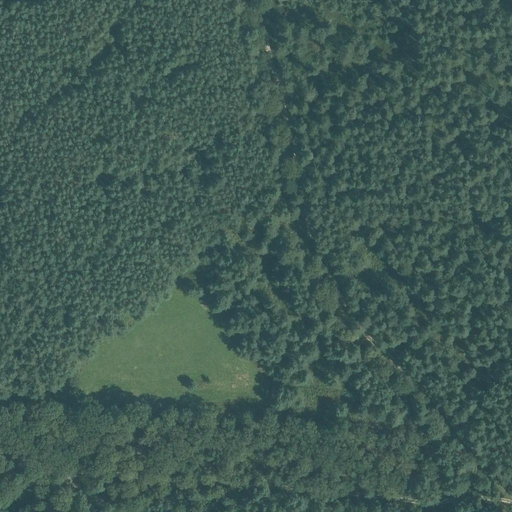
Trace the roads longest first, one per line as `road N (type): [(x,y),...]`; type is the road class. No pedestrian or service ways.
road 1 (track): [(0,467),(431,503),(462,485),(474,455),(511,498)]
road 2 (track): [(474,455),(372,354),(337,305),(311,240),(250,0)]
